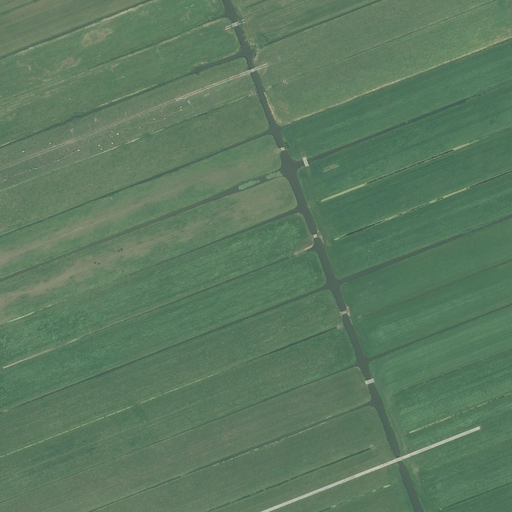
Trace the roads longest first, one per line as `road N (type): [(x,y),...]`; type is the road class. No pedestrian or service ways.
road 1 (track): [(0,168),(269,64)]
road 2 (track): [(265,511),(511,415)]
